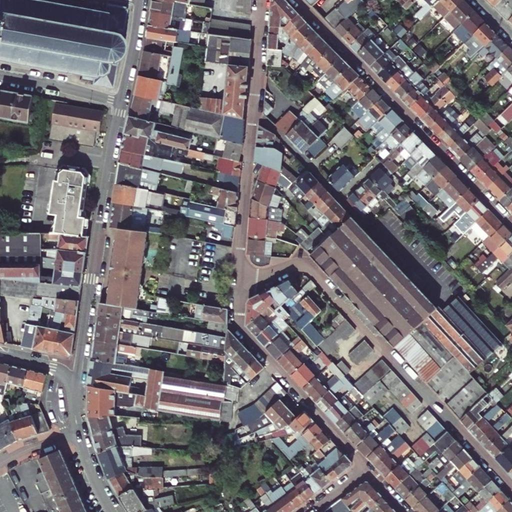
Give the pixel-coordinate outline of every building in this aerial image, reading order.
[(108,2),(107,2),(106,3),(105,3),(105,4),(106,4),(106,5),(93,2),(93,4),(94,4),(94,8),(92,7),(92,9),(82,7),(82,6),(81,5),(80,7),(70,5),(70,3),(68,3),(68,5),(58,3),(58,1),(56,1),(55,3),(45,1),(45,0),(43,0),(41,0),(0,0),(0,57),(8,59),(8,61),(10,62),(10,60),(20,62),(20,64),(22,64),(22,62),(32,64),(32,66),(34,66),(34,64),(45,66),(44,68),(46,69),(47,66),(57,68),(57,70),(59,71),(59,69),(69,70),(69,73),(71,73),(71,71),(81,73),(81,74),(82,75),(81,78),(80,78),(80,79),(81,80),(81,81),(82,81),(82,80),(92,82),(92,83),(91,83),(91,84),(92,84),(92,85),(93,86),(93,84),(102,86),(102,87),(103,87),(103,86),(112,88),(112,89),(113,89),(113,88),(114,88),(115,87),(113,87),(115,76),(117,76),(117,75),(116,75),(118,64),(119,64),(119,62),(118,62),(118,59),(120,57),(118,56),(122,52),(123,53),(124,51),(122,50),(123,45),(126,44),(125,43),(123,43),(121,38),(123,37),(122,36),(123,33),(124,33),(125,31),(123,31),(125,20),(127,21),(127,19),(126,19),(128,8),(129,8),(129,7),(128,7),(128,6),(127,6),(126,7),(117,5),(117,4),(116,4),(116,5),(108,3),(108,2)] [(188,2),(177,0),(154,0),(153,11),(185,17),(187,18),(187,13),(186,12),(188,2)] [(305,11),(294,0),(277,0),(276,24),(291,25),(305,11)] [(313,0),(317,3),(319,0),(345,0),(329,16),(340,27),(353,15),(364,4),(368,0),(313,0)] [(371,13),(373,11),(377,7),(370,0),(368,0),(364,4),(371,13)] [(451,17),(468,0),(444,0),(441,4),(439,5),(451,17)] [(482,10),(471,0),(468,0),(451,17),(462,29),(482,10)] [(510,20),(511,17),(511,0),(500,0),(495,5),(510,20)] [(213,9),(206,7),(204,16),(207,17),(207,21),(211,22),(211,19),(213,9)] [(385,15),(377,7),(373,11),(381,20),(385,15)] [(482,10),(462,29),(454,37),(464,48),(480,33),(492,21),(482,10)] [(185,17),(153,11),(150,25),(205,33),(205,27),(184,23),(185,17)] [(305,11),(291,25),(290,26),(286,34),(293,41),(298,34),(312,19),(305,11)] [(353,15),(340,27),(348,35),(360,23),(353,15)] [(211,19),(211,22),(209,34),(217,35),(219,20),(211,19)] [(322,29),(312,19),(298,34),(293,41),(289,47),(289,49),(293,51),(302,39),(307,44),(322,29)] [(231,21),(225,21),(223,35),(229,36),(231,21)] [(484,51),(503,32),(492,21),(480,33),(486,39),(475,50),(480,55),(484,51)] [(237,22),(236,29),(251,31),(252,23),(237,22)] [(369,31),(360,23),(348,35),(356,44),(369,31)] [(290,26),(291,25),(276,24),(274,48),(284,48),(284,45),(285,36),(286,34),(290,26)] [(209,34),(205,33),(150,25),(148,36),(162,39),(194,44),(208,47),(209,34)] [(363,52),(377,38),(382,34),(374,26),(369,31),(356,44),(363,52)] [(251,31),(236,29),(235,37),(251,38),(251,31)] [(330,38),(322,29),(307,44),(315,53),(330,38)] [(511,41),(503,32),(484,51),(488,55),(495,49),(502,56),(511,46),(511,41)] [(250,67),(253,39),(251,38),(235,37),(229,36),(223,35),(217,35),(209,34),(208,47),(207,54),(206,63),(230,65),(250,67)] [(162,39),(148,36),(146,46),(160,49),(162,39)] [(413,44),(405,36),(403,38),(405,41),(404,43),(408,48),(409,47),(413,44)] [(339,47),(330,38),(315,53),(324,62),(339,47)] [(389,51),(377,38),(363,52),(376,64),(388,52),(389,51)] [(207,54),(208,47),(194,44),(193,52),(207,54)] [(413,44),(409,47),(417,56),(421,52),(418,50),(413,44)] [(423,44),(418,50),(421,52),(429,61),(435,56),(423,44)] [(172,62),(170,72),(168,81),(140,75),(136,95),(163,100),(165,91),(166,91),(167,85),(177,87),(177,86),(180,86),(183,74),(180,74),(185,48),(176,45),(174,53),(173,57),(172,62)] [(160,49),(146,46),(145,50),(173,57),(174,53),(160,49)] [(511,69),(511,46),(502,56),(497,61),(508,73),(511,69)] [(348,56),(339,47),(324,62),(333,71),(348,56)] [(284,48),(274,48),(273,63),(287,64),(289,49),(284,48)] [(389,51),(388,52),(396,60),(400,56),(392,48),(389,51)] [(145,50),(144,55),(172,62),(173,57),(145,50)] [(383,72),(396,60),(388,52),(376,64),(383,72)] [(383,72),(391,81),(411,62),(403,53),(400,56),(396,60),(383,72)] [(172,62),(144,55),(142,65),(170,72),(172,62)] [(330,82),(337,75),(342,80),(356,65),(348,56),(333,71),(326,78),(330,82)] [(482,62),(478,57),(466,68),(471,73),(482,62)] [(301,69),(294,62),(293,63),(292,66),(299,73),(301,69)] [(400,89),(419,70),(411,62),(391,81),(400,89)] [(168,81),(170,72),(142,65),(140,75),(168,81)] [(245,119),(250,67),(230,65),(227,100),(225,114),(245,119)] [(342,95),(349,89),(353,86),(365,74),(356,65),(342,80),(332,90),(334,92),(337,89),(342,95)] [(437,69),(434,72),(442,81),(445,78),(437,69)] [(400,89),(407,97),(426,80),(427,78),(419,70),(400,89)] [(353,86),(365,98),(377,86),(365,74),(353,86)] [(426,117),(455,88),(445,78),(442,81),(446,85),(433,98),(428,93),(415,106),(426,117)] [(415,106),(428,93),(436,87),(432,84),(431,85),(426,80),(407,97),(415,106)] [(329,93),(320,84),(315,89),(322,95),(324,98),(329,93)] [(365,117),(387,96),(377,86),(365,98),(355,107),(365,117)] [(463,97),(455,88),(426,117),(434,125),(451,108),(460,100),(463,97)] [(35,96),(0,89),(0,116),(31,122),(31,120),(33,121),(35,113),(33,113),(35,96)] [(354,94),(349,89),(342,95),(338,99),(341,103),(344,100),(345,101),(354,94)] [(163,100),(136,95),(131,116),(157,123),(170,126),(171,121),(161,119),(162,111),(173,113),(173,112),(186,115),(183,129),(186,130),(191,107),(163,100)] [(292,133),(313,113),(326,100),(324,98),(322,95),(302,114),(295,109),(281,122),(292,133)] [(218,99),(200,96),(198,108),(203,109),(216,112),(218,99)] [(397,106),(387,96),(365,117),(362,120),(372,130),(384,119),(397,106)] [(227,100),(218,99),(216,112),(225,114),(227,100)] [(63,141),(66,117),(68,104),(57,103),(53,123),(62,125),(60,141),(63,141)] [(68,104),(66,117),(102,124),(105,111),(68,104)] [(397,132),(410,120),(397,106),(384,119),(397,132)] [(198,133),(203,109),(198,108),(191,107),(186,130),(198,133)] [(461,118),(451,108),(434,125),(444,135),(457,123),(461,118)] [(216,112),(203,109),(198,133),(228,141),(243,144),(245,119),(225,114),(216,112)] [(313,113),(292,133),(300,141),(315,126),(321,121),(313,113)] [(157,123),(131,116),(127,134),(141,137),(141,134),(157,139),(156,141),(197,151),(197,148),(191,146),(192,140),(155,130),(157,123)] [(102,124),(66,117),(63,141),(95,146),(97,131),(100,132),(102,124)] [(479,122),(491,134),(497,129),(485,117),(479,122)] [(407,143),(420,130),(410,120),(397,132),(384,145),(388,148),(393,143),(400,150),(401,150),(402,148),(404,147),(403,146),(407,143)] [(463,129),(457,123),(444,135),(454,146),(467,134),(475,126),(471,122),(463,129)] [(60,141),(62,125),(53,123),(50,139),(60,141)] [(384,130),(379,124),(371,132),(376,137),(384,130)] [(259,125),(257,146),(275,148),(279,151),(280,139),(276,135),(259,125)] [(350,125),(338,137),(348,146),(359,135),(350,125)] [(300,141),(309,151),(313,147),(320,155),(332,144),(324,136),(330,131),(325,126),(320,131),(315,126),(300,141)] [(416,153),(429,141),(420,130),(407,143),(416,153)] [(123,150),(154,157),(155,152),(173,157),(174,153),(205,160),(207,154),(197,151),(156,141),(157,139),(141,134),(141,137),(127,134),(123,150)] [(454,146),(466,158),(479,146),(467,134),(454,146)] [(239,162),(243,144),(228,141),(224,158),(239,162)] [(416,153),(430,166),(442,154),(429,141),(416,153)] [(466,158),(476,169),(494,151),(484,141),(479,146),(466,158)] [(280,167),(281,152),(279,151),(275,148),(257,146),(256,162),(263,165),(279,174),(283,177),(293,183),(298,179),(280,167)] [(123,150),(121,163),(143,168),(144,165),(162,170),(163,169),(182,173),(184,164),(172,161),(154,157),(123,150)] [(484,178),(502,161),(504,158),(496,150),(494,151),(476,169),(484,178)] [(172,161),(173,157),(155,152),(154,157),(172,161)] [(439,176),(452,164),(442,154),(430,166),(439,176)] [(395,156),(389,162),(398,171),(403,167),(404,165),(395,156)] [(219,172),(240,177),(242,162),(239,162),(224,158),(221,157),(218,172),(219,172)] [(493,186),(505,174),(511,168),(511,167),(511,166),(510,164),(507,167),(502,161),(484,178),(493,186)] [(348,162),(339,171),(351,184),(360,174),(348,162)] [(58,172),(60,172),(60,170),(66,166),(85,169),(90,175),(89,184),(91,184),(93,174),(87,167),(65,163),(58,168),(58,172)] [(143,168),(121,163),(117,185),(140,189),(141,180),(157,183),(160,173),(143,168)] [(462,174),(452,164),(439,176),(436,179),(434,181),(432,183),(441,194),(449,187),(462,174)] [(279,174),(263,165),(258,181),(275,189),(279,174)] [(385,165),(375,175),(388,188),(395,181),(397,179),(387,167),(385,165)] [(85,207),(89,184),(90,175),(85,169),(66,166),(60,170),(60,172),(59,180),(57,180),(55,189),(52,213),(59,214),(56,232),(60,232),(85,235),(87,217),(84,216),(85,207)] [(398,171),(409,182),(413,178),(403,167),(398,171)] [(310,173),(307,170),(300,176),(303,179),(310,173)] [(351,184),(339,171),(333,177),(344,190),(351,184)] [(430,176),(425,171),(414,181),(419,186),(430,176)] [(240,177),(219,172),(216,184),(239,190),(240,177)] [(319,183),(310,173),(303,179),(296,186),(290,191),(300,201),(307,195),(319,183)] [(449,187),(462,200),(475,188),(462,174),(449,187)] [(505,199),(511,191),(511,180),(505,174),(493,186),(505,199)] [(375,175),(368,183),(384,199),(386,196),(388,198),(390,197),(398,206),(402,202),(392,191),(388,188),(375,175)] [(293,183),(283,177),(281,183),(288,188),(293,183)] [(195,181),(191,200),(190,201),(237,211),(239,192),(195,181)] [(275,189),(258,181),(252,199),(269,206),(275,189)] [(398,185),(395,181),(388,188),(392,191),(398,185)] [(296,186),(293,183),(288,188),(290,191),(296,186)] [(319,183),(307,195),(316,204),(329,193),(319,183)] [(368,183),(360,190),(377,206),(384,199),(368,183)] [(115,202),(148,208),(151,191),(140,189),(117,185),(115,202)] [(466,216),(484,198),(475,188),(462,200),(446,216),(450,221),(461,210),(466,216)] [(377,206),(360,190),(352,198),(368,214),(377,206)] [(424,191),(418,196),(428,207),(434,201),(424,191)] [(329,193),(316,204),(309,211),(318,220),(337,201),(329,193)] [(405,213),(411,208),(416,203),(419,200),(417,198),(412,193),(402,202),(398,206),(405,213)] [(181,214),(236,227),(237,211),(190,201),(191,200),(184,198),(181,214)] [(477,225),(494,208),(484,198),(466,216),(471,221),(465,228),(469,232),(477,225)] [(252,199),(251,217),(268,219),(278,224),(281,211),(269,206),(252,199)] [(318,220),(324,227),(344,208),(337,201),(318,220)] [(434,201),(428,207),(436,215),(443,209),(434,201)] [(148,208),(115,202),(111,227),(120,228),(144,231),(148,208)] [(424,211),(416,203),(411,208),(419,216),(424,211)] [(344,208),(324,227),(323,228),(324,230),(327,227),(333,233),(330,236),(332,238),(353,218),(344,208)] [(508,222),(494,208),(477,225),(491,239),(508,222)] [(268,219),(251,217),(249,236),(272,238),(272,231),(284,231),(284,227),(281,224),(278,224),(268,219)] [(395,348),(438,308),(353,218),(332,238),(312,255),(395,348)] [(511,237),(511,226),(508,222),(491,239),(500,249),(511,237)] [(320,226),(311,235),(305,241),(301,245),(308,251),(325,235),(320,230),(322,229),(320,226)] [(144,231),(120,228),(117,248),(115,248),(112,271),(142,276),(149,231),(144,231)] [(306,231),(300,237),(305,241),(311,235),(306,231)] [(0,341),(13,344),(12,328),(5,329),(1,293),(29,296),(34,297),(34,294),(37,295),(58,297),(81,300),(83,286),(39,281),(39,277),(41,248),(41,232),(0,233),(0,341)] [(41,248),(51,248),(51,240),(52,232),(41,232),(41,248)] [(61,240),(60,248),(88,251),(90,236),(87,235),(85,235),(60,232),(56,232),(52,232),(51,240),(61,240)] [(272,238),(249,236),(248,254),(250,254),(265,256),(266,242),(276,243),(276,238),(272,238)] [(511,237),(500,249),(487,262),(490,265),(492,267),(505,255),(509,260),(511,257),(511,237)] [(88,251),(60,248),(51,248),(49,269),(57,268),(85,271),(88,251)] [(271,265),(271,256),(265,256),(250,254),(250,256),(250,258),(251,260),(252,261),(253,263),(256,266),(258,267),(260,267),(264,267),(271,265)] [(85,271),(57,268),(56,277),(39,277),(39,281),(83,286),(85,271)] [(112,271),(110,285),(115,285),(114,288),(140,293),(142,276),(112,271)] [(507,288),(511,282),(511,272),(502,282),(507,288)] [(282,284),(299,303),(303,300),(310,294),(320,285),(316,279),(304,289),(294,278),(282,284)] [(299,303),(282,284),(272,289),(283,301),(291,311),(296,306),(299,303)] [(115,285),(110,285),(112,285),(109,304),(138,309),(140,293),(114,288),(115,285)] [(283,301),(272,289),(255,298),(252,303),(251,324),(273,304),(277,301),(280,305),(283,301)] [(37,299),(37,295),(34,294),(34,297),(33,304),(41,307),(44,308),(50,311),(54,311),(56,311),(63,313),(79,315),(81,300),(58,297),(58,302),(37,299)] [(310,294),(303,300),(313,311),(306,317),(296,306),(291,311),(306,328),(326,310),(313,295),(311,296),(310,294)] [(29,296),(26,322),(38,324),(41,307),(33,304),(34,297),(29,296)] [(444,312),(487,358),(503,345),(459,298),(444,312)] [(138,309),(109,304),(100,303),(98,315),(133,320),(134,314),(148,316),(150,314),(155,315),(156,312),(138,309)] [(228,309),(197,303),(195,318),(213,321),(229,323),(228,309)] [(276,311),(281,316),(282,314),(273,304),(251,324),(260,335),(273,323),(267,316),(271,312),(274,314),(276,311)] [(439,307),(438,308),(395,348),(427,383),(432,379),(437,375),(441,370),(446,366),(450,362),(455,358),(463,367),(470,374),(487,358),(444,312),(439,307)] [(44,350),(55,353),(59,331),(62,316),(63,313),(56,311),(52,330),(47,329),(44,350)] [(333,321),(340,329),(345,324),(351,319),(344,312),(333,321)] [(59,331),(55,353),(71,356),(73,355),(79,315),(63,313),(62,316),(67,317),(65,333),(59,331)] [(187,330),(133,320),(98,315),(97,327),(133,333),(185,342),(187,330)] [(278,328),(273,323),(260,335),(270,345),(283,333),(293,324),(288,319),(286,321),(278,328)] [(345,324),(354,334),(360,329),(351,319),(345,324)] [(229,323),(213,321),(211,334),(229,337),(229,329),(229,324),(229,323)] [(26,322),(23,346),(34,349),(38,324),(26,322)] [(48,326),(38,324),(34,349),(44,350),(47,329),(48,326)] [(345,324),(340,329),(348,339),(354,334),(345,324)] [(132,346),(133,333),(97,327),(95,340),(132,346)] [(328,338),(334,333),(336,332),(332,327),(317,340),(320,345),(328,338)] [(229,329),(229,337),(228,345),(225,348),(189,342),(187,355),(226,361),(227,351),(239,340),(229,329)] [(348,339),(340,329),(336,332),(334,333),(343,344),(348,339)] [(228,345),(229,337),(211,334),(187,330),(185,342),(189,342),(225,348),(228,345)] [(295,347),(283,333),(270,345),(282,359),(295,347)] [(334,333),(328,338),(337,349),(343,344),(334,333)] [(301,353),(311,344),(306,338),(295,347),(282,359),(295,373),(308,361),(301,353)] [(337,349),(328,338),(320,345),(326,350),(330,355),(337,349)] [(371,354),(377,349),(369,339),(363,344),(371,354)] [(93,357),(115,361),(116,362),(118,350),(139,354),(140,347),(132,346),(95,340),(93,357)] [(234,368),(251,353),(239,340),(227,351),(226,361),(225,382),(228,383),(231,384),(231,376),(239,374),(234,368)] [(366,359),(371,354),(363,344),(358,349),(366,359)] [(360,364),(366,359),(358,349),(352,354),(360,364)] [(336,361),(330,355),(326,350),(321,354),(331,365),(336,361)] [(258,360),(251,353),(234,368),(239,374),(241,375),(258,360)] [(93,357),(89,385),(131,393),(134,377),(113,373),(115,361),(93,357)] [(455,358),(450,362),(459,371),(463,367),(455,358)] [(390,375),(396,370),(387,359),(381,364),(390,375)] [(265,368),(258,360),(241,375),(248,383),(265,368)] [(345,360),(339,365),(348,375),(354,370),(345,360)] [(12,365),(0,361),(0,394),(4,396),(7,382),(12,365)] [(321,375),(308,361),(295,373),(308,387),(321,375)] [(320,401),(348,375),(339,365),(336,361),(331,365),(341,375),(330,385),(321,375),(308,387),(320,401)] [(450,362),(446,366),(455,375),(459,371),(450,362)] [(385,380),(390,375),(381,364),(375,369),(385,380)] [(25,387),(29,369),(12,365),(7,382),(25,387)] [(455,375),(446,366),(441,370),(450,380),(455,375)] [(228,383),(225,382),(151,368),(146,396),(138,394),(137,404),(136,406),(147,408),(160,410),(166,411),(212,419),(222,421),(230,422),(231,422),(233,404),(234,398),(226,395),(227,389),(228,383)] [(48,374),(29,369),(25,387),(43,391),(48,374)] [(384,381),(385,380),(375,369),(370,374),(379,385),(384,381)] [(390,385),(401,375),(396,370),(390,375),(385,380),(390,385)] [(441,370),(437,375),(445,384),(450,380),(441,370)] [(378,386),(379,385),(370,374),(365,379),(374,390),(378,386)] [(348,384),(353,390),(358,385),(348,375),(320,401),(330,411),(343,399),(338,393),(348,384)] [(406,381),(401,375),(390,385),(395,391),(406,381)] [(445,384),(437,375),(432,379),(441,389),(445,384)] [(487,385),(479,377),(475,381),(483,390),(488,386),(487,385)] [(365,379),(358,385),(363,391),(367,396),(373,391),(374,390),(365,379)] [(441,389),(432,379),(427,383),(435,393),(441,389)] [(379,385),(378,386),(387,395),(392,390),(384,381),(379,385)] [(411,386),(406,381),(395,391),(400,396),(411,386)] [(483,390),(475,381),(470,385),(479,394),(483,390)] [(231,384),(228,383),(227,389),(235,393),(236,386),(231,384)] [(278,383),(273,388),(282,398),(287,393),(278,383)] [(138,394),(131,393),(89,385),(88,417),(104,417),(104,414),(109,414),(115,414),(122,415),(126,401),(137,404),(138,394)] [(358,395),(363,391),(358,385),(353,390),(351,392),(354,394),(356,392),(358,395)] [(479,394),(470,385),(466,389),(474,399),(479,394)] [(374,390),(373,391),(381,400),(387,395),(378,386),(374,390)] [(416,392),(411,386),(400,396),(405,402),(416,392)] [(488,386),(483,390),(479,394),(474,399),(469,403),(464,407),(459,412),(465,418),(493,392),(488,386)] [(282,398),(273,388),(268,392),(278,402),(280,400),(282,398)] [(235,393),(227,389),(226,395),(234,398),(235,393)] [(474,399),(466,389),(461,394),(469,403),(474,399)] [(381,400),(373,391),(367,396),(376,405),(381,400)] [(278,402),(268,392),(264,396),(273,406),(278,402)] [(421,397),(416,392),(405,402),(409,407),(421,397)] [(495,394),(493,392),(465,418),(474,428),(487,416),(483,412),(499,398),(495,394)] [(0,451),(19,439),(11,421),(10,419),(0,425),(0,424),(0,403),(3,403),(2,401),(3,399),(4,396),(0,394),(0,451)] [(461,394),(456,398),(464,407),(469,403),(461,394)] [(264,396),(259,401),(268,411),(273,406),(264,396)] [(415,413),(426,403),(421,397),(409,407),(415,413)] [(7,398),(3,399),(2,401),(3,403),(5,407),(10,406),(7,398)] [(464,407),(456,398),(451,403),(459,412),(464,407)] [(348,405),(343,399),(330,411),(339,421),(357,405),(353,401),(348,405)] [(274,423),(289,409),(280,400),(278,402),(273,406),(268,411),(264,415),(261,417),(256,420),(253,421),(259,430),(274,423)] [(259,401),(255,405),(264,415),(268,411),(259,401)] [(492,421),(507,407),(502,402),(487,416),(474,428),(483,438),(497,426),(492,421)] [(22,411),(18,412),(29,437),(50,431),(51,428),(43,412),(33,415),(28,405),(21,404),(19,404),(22,411)] [(339,421),(349,432),(365,417),(368,415),(358,404),(357,405),(339,421)] [(16,419),(11,421),(19,439),(29,437),(18,412),(15,405),(10,406),(16,419)] [(255,405),(250,407),(256,420),(261,417),(264,415),(255,405)] [(245,410),(244,411),(250,423),(253,421),(256,420),(250,407),(245,410)] [(159,423),(160,410),(147,408),(145,422),(159,423)] [(397,408),(392,412),(400,422),(405,417),(397,408)] [(282,431),(297,418),(289,409),(274,423),(259,430),(253,434),(255,438),(264,435),(276,432),(282,431)] [(437,415),(432,410),(421,419),(426,425),(437,415)] [(250,423),(244,411),(239,416),(244,426),(250,423)] [(313,421),(304,411),(297,418),(282,431),(276,432),(278,438),(300,432),(313,421)] [(387,417),(388,418),(393,424),(395,426),(400,422),(392,412),(387,417)] [(511,412),(497,426),(483,438),(492,448),(505,436),(499,429),(501,428),(501,429),(507,424),(505,423),(510,418),(511,420),(511,412)] [(88,417),(99,453),(116,445),(129,446),(129,427),(124,428),(112,422),(109,414),(104,414),(104,417),(88,417)] [(366,418),(365,417),(349,432),(360,444),(373,432),(388,418),(387,417),(385,415),(370,429),(363,421),(366,418)] [(437,415),(426,425),(431,430),(437,421),(437,415)] [(414,427),(405,417),(400,422),(408,431),(414,427)] [(221,432),(222,421),(212,419),(210,430),(221,432)] [(310,443),(322,431),(313,421),(300,432),(306,439),(287,453),(286,451),(283,453),(289,459),(305,447),(310,443)] [(437,421),(431,430),(435,435),(442,426),(437,421)] [(408,431),(400,422),(395,426),(399,431),(402,434),(404,436),(408,431)] [(378,438),(373,432),(360,444),(371,456),(394,435),(399,431),(395,426),(393,424),(378,438)] [(442,426),(435,435),(440,441),(447,432),(442,426)] [(492,448),(501,458),(511,447),(511,443),(509,440),(511,437),(511,429),(505,436),(492,448)] [(331,440),(322,431),(310,443),(305,447),(312,456),(316,453),(319,450),(331,440)] [(455,440),(447,432),(440,441),(439,442),(434,446),(431,449),(435,454),(443,447),(446,451),(455,440)] [(431,433),(426,437),(434,446),(439,442),(431,433)] [(371,456),(380,466),(394,454),(409,441),(404,436),(402,434),(398,439),(394,435),(371,456)] [(229,450),(229,435),(220,437),(218,452),(229,450)] [(434,446),(426,437),(420,443),(428,452),(431,449),(434,446)] [(276,438),(272,439),(280,449),(283,446),(276,438)] [(455,460),(467,448),(455,440),(446,451),(455,460)] [(428,452),(420,443),(415,447),(418,451),(423,457),(428,452)] [(150,452),(150,447),(148,447),(135,446),(129,446),(116,445),(99,453),(108,479),(125,469),(145,475),(161,475),(163,475),(163,466),(132,463),(133,453),(150,452)] [(389,476),(410,458),(411,456),(418,451),(415,447),(413,446),(399,459),(394,454),(380,466),(389,476)] [(511,469),(511,447),(501,458),(511,469)] [(338,448),(326,458),(333,466),(332,468),(339,476),(351,467),(351,463),(338,448)] [(463,470),(476,458),(467,448),(455,460),(444,470),(439,474),(443,479),(458,465),(463,470)] [(43,496),(75,482),(68,466),(61,450),(40,459),(48,478),(37,483),(43,496)] [(319,465),(321,468),(331,482),(339,476),(332,468),(333,466),(326,458),(319,450),(316,453),(323,461),(319,465)] [(418,464),(411,456),(410,458),(417,466),(418,464)] [(389,476),(399,487),(413,474),(419,468),(417,466),(410,458),(389,476)] [(465,485),(484,467),(476,458),(463,470),(456,476),(465,485)] [(439,474),(444,470),(439,464),(437,466),(434,462),(431,465),(439,474)] [(313,475),(322,488),(331,482),(321,468),(317,472),(312,465),(306,470),(302,464),(299,467),(304,474),(307,471),(309,473),(311,476),(313,475)] [(483,491),(496,480),(484,467),(465,485),(456,493),(459,496),(461,498),(477,484),(483,491)] [(125,469),(108,479),(120,497),(131,490),(156,487),(161,487),(161,475),(145,475),(125,469)] [(290,470),(285,473),(306,501),(314,494),(305,481),(304,481),(300,484),(290,470)] [(306,501),(285,473),(282,476),(284,479),(283,479),(288,486),(289,486),(292,489),(286,493),(297,507),(306,501)] [(305,475),(304,474),(302,475),(304,481),(305,481),(311,476),(309,473),(305,475)] [(408,496),(430,477),(428,475),(426,476),(425,475),(419,481),(413,474),(399,487),(408,496)] [(311,476),(305,481),(314,494),(322,488),(313,475),(311,476)] [(434,482),(430,477),(408,496),(417,507),(431,494),(426,489),(434,482)] [(372,491),(378,485),(373,480),(368,479),(343,497),(350,504),(363,495),(366,498),(367,496),(368,497),(373,493),(372,491)] [(505,490),(496,480),(483,491),(492,501),(505,490)] [(448,484),(453,490),(456,487),(451,481),(448,484)] [(88,511),(87,509),(75,482),(43,496),(50,511),(88,511)] [(444,483),(436,490),(440,495),(448,488),(444,483)] [(373,506),(386,495),(378,485),(372,491),(373,493),(368,497),(367,496),(366,498),(354,508),(357,511),(360,511),(370,503),(373,506)] [(131,490),(120,497),(128,511),(144,511),(152,510),(175,504),(172,495),(155,500),(154,497),(155,497),(156,496),(157,495),(157,493),(156,487),(131,490)] [(501,511),(511,500),(511,497),(505,490),(492,501),(479,511),(489,511),(491,511),(496,506),(501,511)] [(279,511),(273,503),(266,493),(261,497),(269,507),(261,511),(279,511)] [(286,493),(273,503),(279,511),(290,511),(297,507),(286,493)] [(440,511),(444,509),(431,494),(417,507),(421,511),(440,511)] [(395,504),(386,495),(373,506),(374,507),(368,511),(383,511),(387,508),(389,510),(395,504)] [(259,511),(248,497),(244,500),(252,510),(249,511),(259,511)] [(343,497),(327,509),(329,511),(350,511),(354,509),(350,504),(343,497)] [(501,511),(511,511),(511,500),(501,511)]
